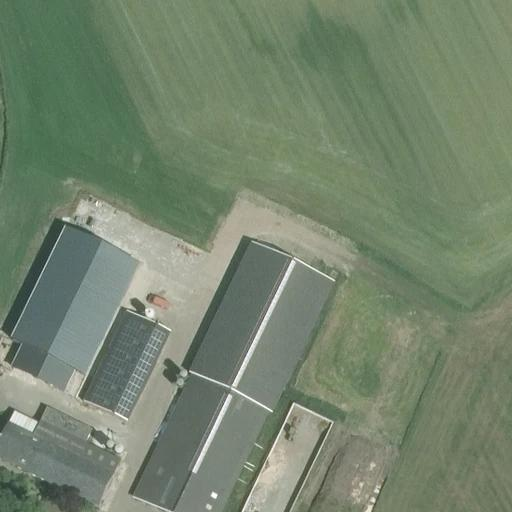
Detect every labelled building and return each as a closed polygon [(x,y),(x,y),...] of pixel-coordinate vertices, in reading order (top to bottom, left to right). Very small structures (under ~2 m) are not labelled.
[(69,231),(16,343),(49,359),(39,380),(68,394),(78,372),(89,377),(141,265),(69,231)] [(333,284),(256,247),(201,360),(135,498),(163,511),(222,511),(278,397),(333,284)] [(129,422),(171,334),(127,312),(99,369),(84,401),(129,422)] [(0,446),(0,459),(99,508),(122,462),(84,443),(90,430),(45,408),(31,436),(10,426),(0,446)] [(0,420),(0,446),(10,426),(0,420)]
